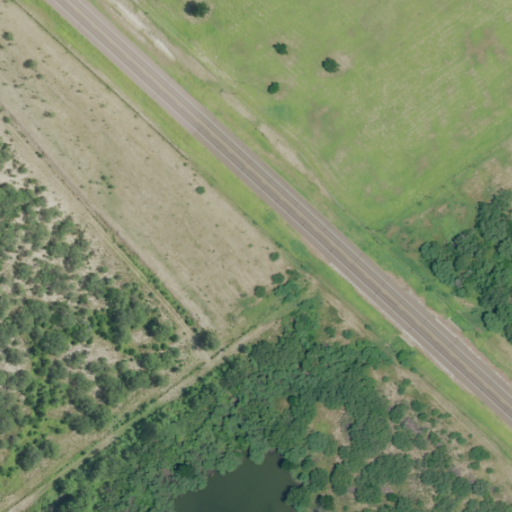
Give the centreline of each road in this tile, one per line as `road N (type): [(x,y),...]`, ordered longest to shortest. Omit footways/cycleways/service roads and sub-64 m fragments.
road 1 (trunk): [(511,401),(77,0)]
road 2 (residential): [(249,0),(439,169),(511,139)]
